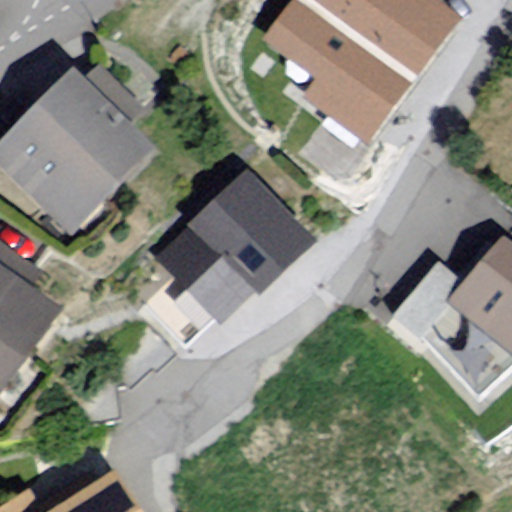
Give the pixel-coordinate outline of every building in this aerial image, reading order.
[(393,0),(288,0),(239,72),(345,144),(428,23),(393,0)] [(87,73),(0,146),(0,159),(56,226),(150,146),(87,73)] [(315,237),(247,165),(181,226),(250,299),(315,237)] [(511,237),(503,230),(444,302),(511,357),(511,237)] [(441,303),(461,276),(437,259),(398,311),(422,328),(440,303),(441,303)] [(0,390),(58,307),(0,266),(0,390)] [(137,511),(109,464),(27,511),(137,511)]
